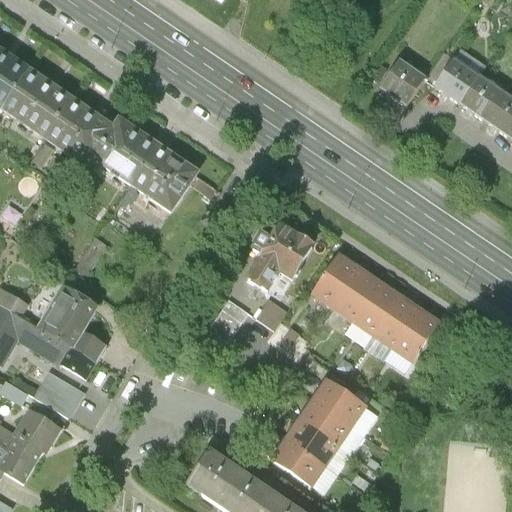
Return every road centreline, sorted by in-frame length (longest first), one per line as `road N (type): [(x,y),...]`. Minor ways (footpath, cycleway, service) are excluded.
road 1 (primary): [(100,0),(511,280)]
road 2 (residential): [(97,455),(151,369),(202,400),(188,426)]
